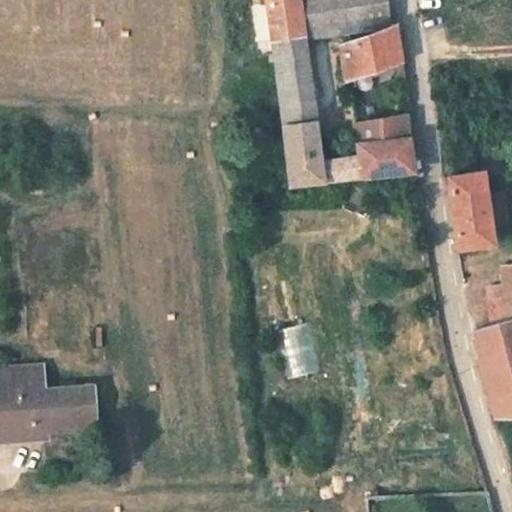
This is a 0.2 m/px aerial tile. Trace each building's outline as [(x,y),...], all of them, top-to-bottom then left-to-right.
[(268,0),(272,29),(309,22),(305,0),(268,0)] [(385,9),(383,0),(305,0),(309,22),(385,9)] [(385,9),(309,22),(310,36),(388,31),(386,20),(385,9)] [(310,36),(309,22),(272,29),(280,90),(315,86),(310,36)] [(401,67),(396,31),(388,32),(343,43),(348,82),(401,67)] [(322,155),(315,86),(280,90),(293,185),(363,185),(359,154),(322,155)] [(416,170),(409,124),(355,126),(363,185),(418,185),(416,170)] [(494,249),(484,180),(449,185),(455,226),(460,256),(494,249)] [(511,268),(508,268),(511,313),(493,320),(496,333),(511,328),(511,268)] [(511,424),(511,328),(496,333),(473,339),(484,374),(500,425),(507,425),(511,424)] [(0,447),(93,437),(89,397),(42,401),(39,378),(0,382),(0,447)]
